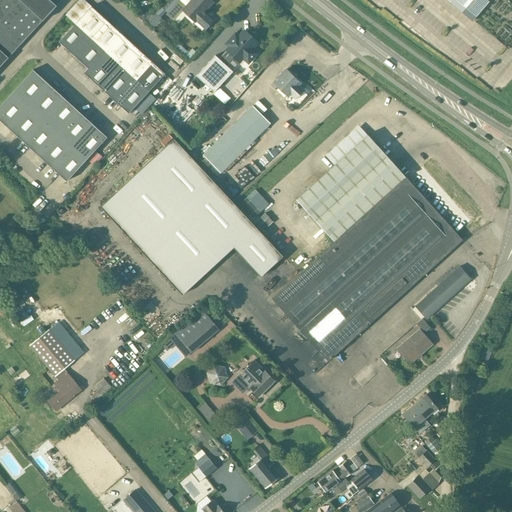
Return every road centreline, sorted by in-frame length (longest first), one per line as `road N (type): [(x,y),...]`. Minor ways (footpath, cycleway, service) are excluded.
road 1 (secondary): [(309,0),(511,154)]
road 2 (tertiary): [(260,511),(449,358)]
road 3 (secondary): [(511,134),(329,0)]
road 4 (unclassified): [(444,511),(455,376),(449,358)]
road 5 (tertiary): [(449,358),(484,309),(511,248)]
